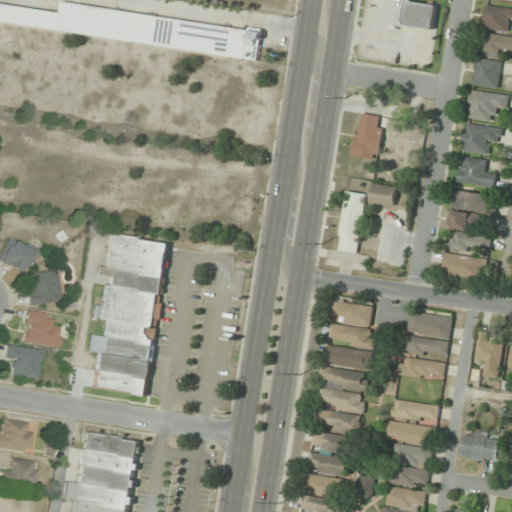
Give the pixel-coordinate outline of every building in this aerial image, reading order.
[(438,3),(406,1),(404,28),(436,30),(438,3)] [(63,2),(62,10),(0,2),(0,23),(256,56),(260,28),(63,2)] [(484,27),(511,31),(511,8),(488,4),(484,27)] [(511,34),(486,32),(484,51),(511,54),(511,34)] [(476,86),(500,87),(502,60),(477,59),(476,86)] [(507,113),(510,94),(473,90),(470,118),(495,121),(496,112),(507,113)] [(386,116),(361,112),(354,155),(379,159),(386,116)] [(464,150),(490,154),(492,144),(501,145),(503,128),(469,123),(464,150)] [(496,187),(498,174),(488,172),(489,160),(463,156),(459,182),(496,187)] [(371,202),(396,206),(399,187),(374,183),(371,202)] [(500,196),(457,189),(451,228),(478,232),(482,212),(497,215),(500,196)] [(360,252),(367,193),(345,191),(339,250),(360,252)] [(451,252),(489,249),(488,233),(450,235),(451,252)] [(170,242),(108,234),(102,275),(106,275),(100,319),(105,320),(103,336),(88,334),(86,352),(96,353),(91,387),(149,395),(170,242)] [(0,256),(0,261),(24,275),(37,250),(11,236),(0,256)] [(481,278),(483,258),(447,254),(445,273),(481,278)] [(58,304),(58,272),(27,272),(27,304),(58,304)] [(338,323),(374,323),(374,304),(338,303),(338,323)] [(60,326),(53,326),(53,313),(24,311),(22,345),(59,346),(60,326)] [(454,316),(412,312),(410,333),(452,337),(454,316)] [(377,345),(377,328),(333,326),(332,343),(377,345)] [(477,359),(485,361),(483,374),(501,377),(505,343),(488,341),(489,331),(481,330),(477,359)] [(450,341),(408,336),(407,352),(449,357),(450,341)] [(370,350),(330,346),(328,364),(368,368),(370,350)] [(6,364),(12,364),(12,377),(39,377),(39,347),(6,347),(6,364)] [(447,362),(407,358),(405,374),(446,378),(447,362)] [(367,389),(369,372),(326,368),(324,385),(367,389)] [(322,407),(366,410),(367,393),(323,390),(322,407)] [(439,422),(441,405),(397,400),(395,416),(439,422)] [(361,433),(363,416),(320,409),(318,426),(361,433)] [(0,447),(27,452),(32,424),(2,419),(0,433),(0,447)] [(392,441),(433,441),(433,424),(392,424),(392,441)] [(501,435),(476,431),(475,437),(464,435),(462,457),(498,461),(501,435)] [(352,436),(316,432),(314,449),(351,453),(352,436)] [(130,511),(139,440),(84,433),(77,483),(65,481),(63,498),(73,499),(70,511),(130,511)] [(433,466),(435,449),(399,444),(396,462),(433,466)] [(348,474),(349,457),(313,453),(311,470),(348,474)] [(0,482),(36,482),(36,460),(9,460),(9,470),(0,470),(0,482)] [(431,485),(431,468),(394,467),(394,485),(431,485)] [(308,493),(343,495),(344,477),(309,475),(308,493)] [(378,511),(425,511),(428,491),(391,487),(388,508),(379,507),(378,511)] [(341,511),(341,498),(305,498),(304,511),(341,511)]
